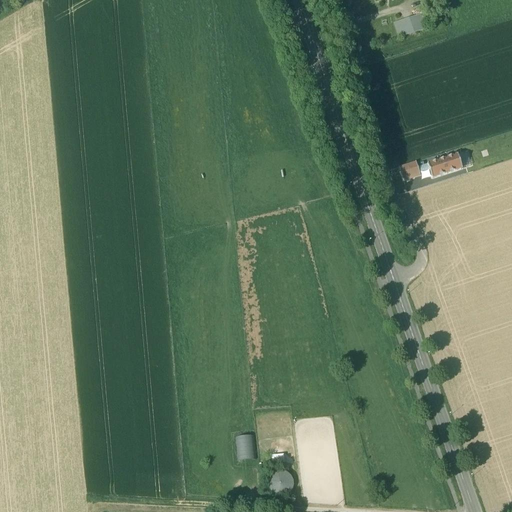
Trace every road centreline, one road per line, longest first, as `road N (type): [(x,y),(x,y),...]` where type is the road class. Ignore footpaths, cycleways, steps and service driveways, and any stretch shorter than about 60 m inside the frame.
road 1 (unclassified): [(471,506),(298,0)]
road 2 (track): [(98,505),(254,511)]
